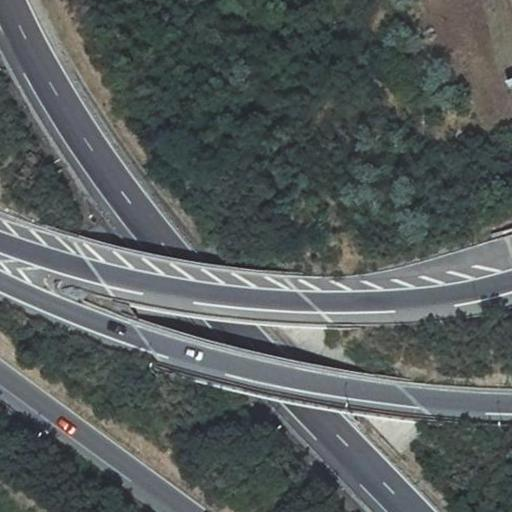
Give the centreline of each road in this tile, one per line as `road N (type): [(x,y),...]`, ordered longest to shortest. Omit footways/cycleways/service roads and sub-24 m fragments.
road 1 (motorway): [(7,0),(87,144),(165,249),(408,511)]
road 2 (motorway): [(0,282),(146,344),(294,385),(511,407)]
road 3 (motorway): [(0,243),(142,286),(268,303),(398,302),(511,282)]
road 4 (motorway): [(0,377),(184,511)]
